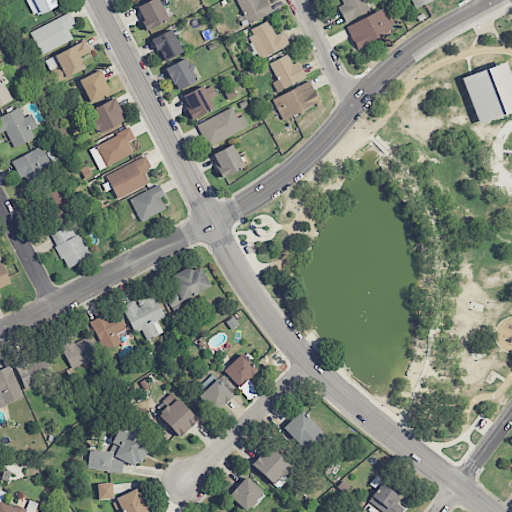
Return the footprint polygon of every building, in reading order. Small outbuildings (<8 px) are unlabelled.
[(55,0),(33,0),(40,15),(58,6),(55,0)] [(147,30),(169,20),(159,0),(150,0),(136,7),(147,30)] [(266,0),(258,0),(236,0),(248,24),(273,13),(266,0)] [(338,7),(344,22),(368,12),(362,0),(340,0),(343,5),(338,7)] [(411,0),(414,8),(433,0),(411,0)] [(355,48),(392,31),(382,9),(345,26),(355,48)] [(75,26),(70,14),(30,31),(40,55),(73,40),(68,29),(75,26)] [(283,32),(275,36),(268,21),(247,31),(260,59),(289,46),(283,32)] [(150,40),(161,62),(182,52),(171,29),(150,40)] [(79,57),(90,52),(85,41),(45,59),(56,82),(85,69),(79,57)] [(299,62),(292,65),(287,55),(269,63),(277,80),(272,83),(277,92),(306,78),(299,62)] [(177,91),(198,80),(186,58),(165,69),(177,91)] [(461,79),(471,75),(504,63),(511,83),(511,112),(479,125),(461,79)] [(79,80),(90,103),(110,93),(99,71),(79,80)] [(0,106),(12,100),(0,76),(0,106)] [(282,120),(319,102),(309,81),(272,99),(282,120)] [(216,97),(211,84),(182,95),(191,118),(214,109),(210,99),(216,97)] [(90,136),(124,121),(115,100),(81,114),(90,136)] [(0,133),(5,131),(13,148),(34,138),(30,131),(37,127),(31,115),(24,118),(19,108),(0,117),(0,133)] [(237,119),(232,108),(197,125),(208,147),(249,127),(243,116),(237,119)] [(88,148),(99,170),(133,154),(127,142),(134,139),(129,129),(88,148)] [(244,168),(233,145),(211,155),(222,178),(244,168)] [(13,160),(24,187),(45,178),(41,168),(49,164),(42,147),(13,160)] [(150,184),(144,171),(150,169),(146,157),(106,174),(116,198),(150,184)] [(140,222),(166,210),(160,198),(164,196),(159,186),(130,199),(140,222)] [(50,224),(69,220),(62,188),(43,192),(50,224)] [(50,234),(66,269),(91,257),(75,222),(50,234)] [(210,287),(198,263),(169,278),(178,297),(172,300),(175,305),(210,287)] [(0,287),(10,284),(3,265),(0,266),(0,298),(1,298),(0,293),(0,287)] [(134,334),(142,330),(147,341),(163,334),(157,320),(164,318),(153,293),(136,300),(135,299),(122,305),(134,334)] [(90,322),(103,352),(121,343),(119,338),(127,334),(116,310),(90,322)] [(100,354),(90,336),(73,344),(71,340),(60,346),(72,369),(100,354)] [(15,367),(25,389),(54,375),(44,353),(15,367)] [(223,371),(239,388),(258,370),(242,353),(223,371)] [(0,407),(23,398),(9,366),(0,370),(0,407)] [(198,388),(202,392),(215,380),(211,376),(198,388)] [(216,413),(233,395),(216,379),(199,397),(216,413)] [(167,405),(158,414),(180,438),(197,420),(171,393),(163,401),(167,405)] [(282,429),(304,452),(324,434),(302,410),(282,429)] [(87,469),(121,474),(123,463),(144,466),(147,445),(145,445),(148,428),(118,424),(113,453),(90,450),(87,469)] [(293,468),(268,446),(251,466),(277,487),(293,468)] [(263,493),(246,477),(229,496),(246,511),(263,493)] [(97,484),(98,500),(113,499),(112,483),(97,484)] [(400,511),(403,509),(396,504),(400,497),(380,484),(368,503),(381,511),(400,511)] [(111,501),(116,511),(120,511),(122,511),(148,511),(138,489),(111,501)] [(0,511),(31,511),(0,501),(0,511)]
